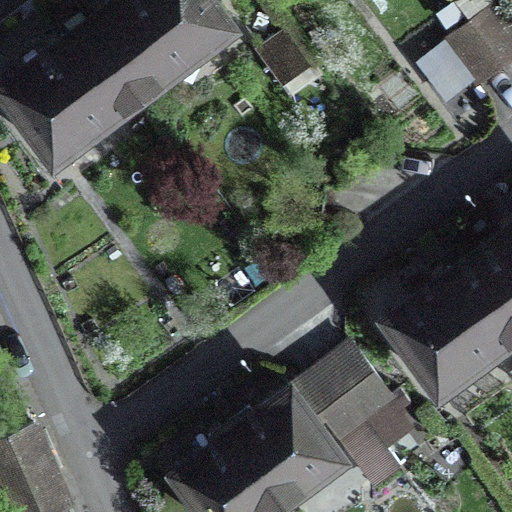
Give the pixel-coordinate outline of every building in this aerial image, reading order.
[(0,86),(52,157),(141,91),(228,26),(208,0),(111,0),(111,2),(87,20),(63,37),(59,37),(51,42),(42,49),(42,53),(0,83),(0,86)] [(511,56),(511,30),(492,3),(467,21),(443,39),(475,83),(488,73),(500,65),(511,56)] [(280,82),(304,65),(282,33),(257,51),(280,82)] [(385,316),(437,388),(511,332),(511,219),(507,223),(498,230),(498,234),(474,251),(450,269),(446,268),(437,274),(429,281),(428,285),(385,316)] [(390,399),(352,344),(339,353),(325,363),(312,372),(298,382),(337,436),(339,435),(364,417),(390,399)] [(237,414),(226,422),(215,430),(206,436),(211,443),(174,470),(204,511),(260,511),(281,497),(338,455),(288,387),(251,414),(246,407),(237,414)] [(0,483),(12,511),(41,511),(66,501),(31,423),(0,436),(0,483)]
